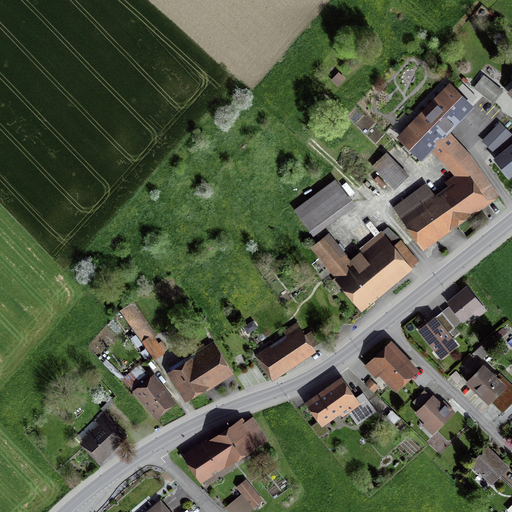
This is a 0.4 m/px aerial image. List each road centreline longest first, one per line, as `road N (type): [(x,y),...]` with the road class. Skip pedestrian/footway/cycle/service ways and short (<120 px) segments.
road 1 (tertiary): [(384,321),(315,374),(151,448)]
road 2 (residential): [(384,321),(511,451)]
road 3 (tertiary): [(511,218),(384,321)]
